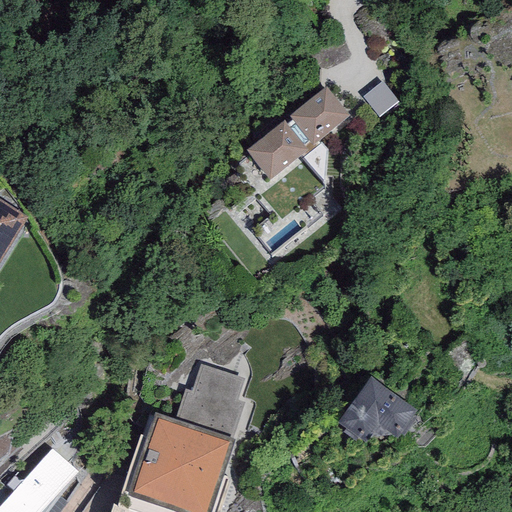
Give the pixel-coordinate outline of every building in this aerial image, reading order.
[(349,123),(326,94),(246,159),(270,188),(301,162),(303,165),(321,151),(318,148),(349,123)] [(0,267),(27,224),(0,207),(0,267)] [(243,383),(200,370),(191,395),(184,393),(174,427),(153,420),(126,505),(148,511),(213,511),(234,446),(232,446),(245,405),(237,403),(243,383)] [(418,417),(370,385),(336,434),(365,453),(377,435),(397,448),(418,417)] [(49,511),(78,480),(50,456),(0,511),(49,511)]
